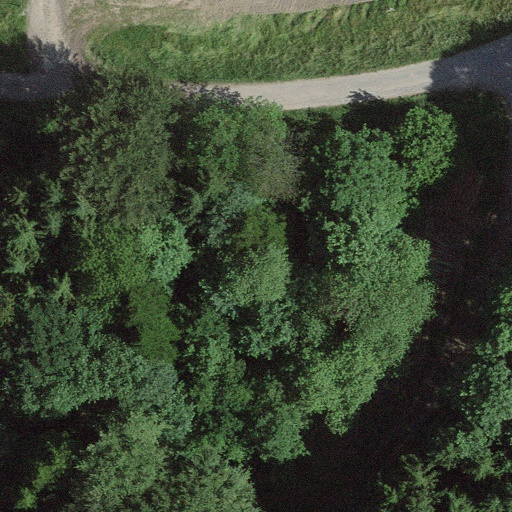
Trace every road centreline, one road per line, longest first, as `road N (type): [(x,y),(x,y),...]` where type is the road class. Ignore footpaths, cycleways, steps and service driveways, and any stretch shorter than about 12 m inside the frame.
road 1 (unclassified): [(511,47),(425,78),(376,85),(177,97),(0,87)]
road 2 (track): [(355,511),(449,402),(511,227)]
